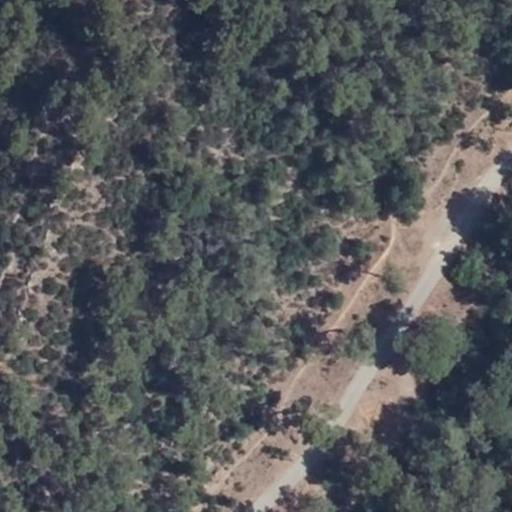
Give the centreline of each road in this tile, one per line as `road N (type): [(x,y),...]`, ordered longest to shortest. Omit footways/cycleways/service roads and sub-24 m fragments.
road 1 (unclassified): [(511,163),(477,194),(304,454),(246,511)]
road 2 (track): [(396,321),(420,399),(345,511)]
